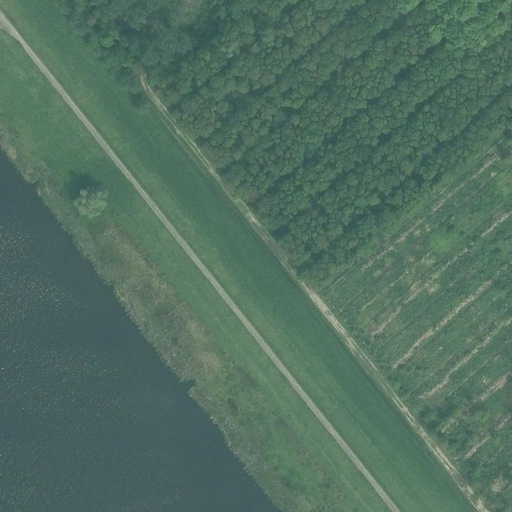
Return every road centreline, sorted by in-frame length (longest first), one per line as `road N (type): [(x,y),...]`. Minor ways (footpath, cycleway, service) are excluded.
road 1 (track): [(102,0),(145,53),(146,92),(484,511)]
road 2 (unclassified): [(395,511),(0,14)]
